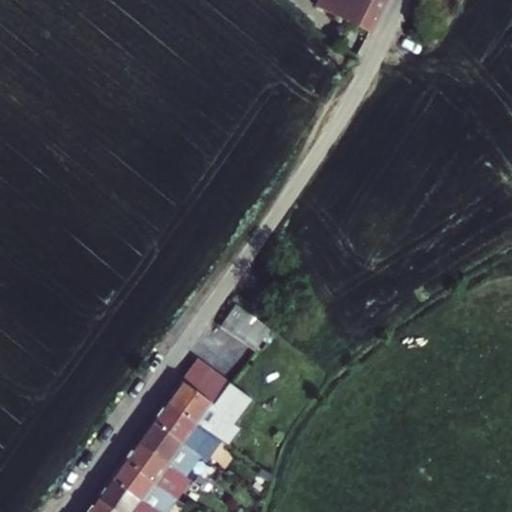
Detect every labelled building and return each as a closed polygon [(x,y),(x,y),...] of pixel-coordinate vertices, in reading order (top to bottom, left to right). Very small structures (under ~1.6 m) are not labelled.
[(365,37),(382,0),(338,0),(330,17),(365,37)] [(246,308),(234,300),(216,324),(229,332),(246,308)] [(246,308),(229,332),(240,341),(258,317),(246,308)] [(240,341),(252,350),(269,326),(258,317),(240,341)] [(183,376),(194,384),(209,363),(197,355),(183,376)] [(194,384),(205,392),(220,372),(209,363),(194,384)] [(205,392),(216,400),(231,380),(220,372),(205,392)] [(180,379),(166,398),(197,422),(212,403),(180,379)] [(153,416),(184,440),(197,422),(166,398),(153,416)] [(139,435),(169,459),(184,440),(153,416),(139,435)] [(154,479),(169,459),(139,435),(123,454),(154,479)] [(154,479),(123,454),(108,473),(139,497),(154,479)] [(180,497),(188,484),(173,473),(177,466),(169,459),(154,479),(180,497)] [(127,511),(139,497),(108,473),(94,492),(119,511),(127,511)] [(119,511),(94,492),(79,511),(80,511),(119,511)]
